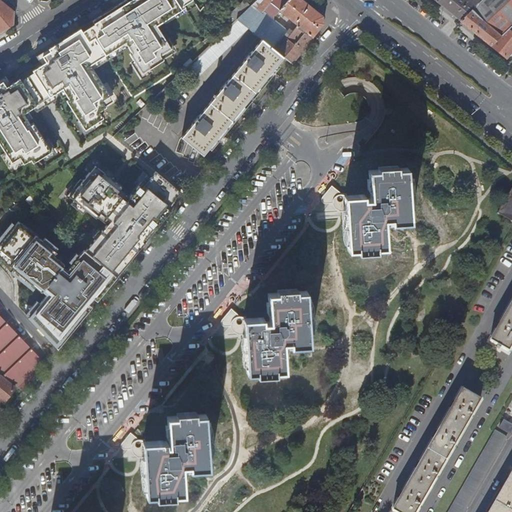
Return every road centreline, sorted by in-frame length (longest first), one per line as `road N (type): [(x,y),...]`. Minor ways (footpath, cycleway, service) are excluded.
road 1 (residential): [(0,446),(346,29)]
road 2 (primary): [(360,12),(504,128)]
road 3 (primary): [(511,98),(391,1)]
